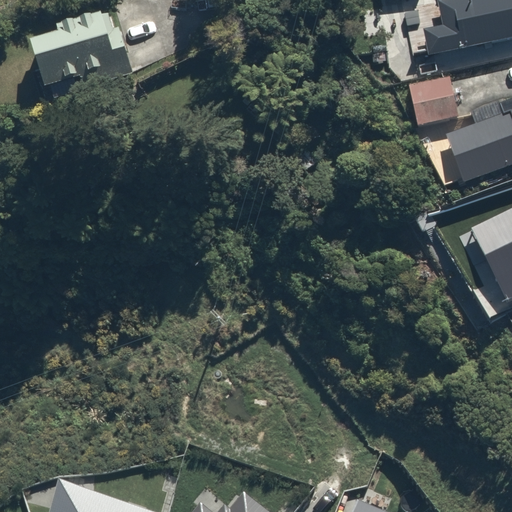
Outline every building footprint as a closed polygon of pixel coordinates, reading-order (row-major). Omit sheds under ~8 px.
[(511,0),(448,0),(438,3),(444,28),(423,33),(430,60),(494,45),(498,61),(511,58),(511,0)] [(84,99),(139,84),(117,6),(47,26),(50,37),(26,43),(43,102),(82,91),(84,99)] [(511,171),(511,122),(509,115),(445,140),(464,190),(511,171)] [(511,193),(483,208),(511,264),(511,193)] [(159,511),(61,482),(51,511),(159,511)] [(269,511),(243,491),(230,507),(224,503),(216,511),(213,511),(200,501),(191,511),(269,511)] [(387,511),(355,499),(349,511),(387,511)]
